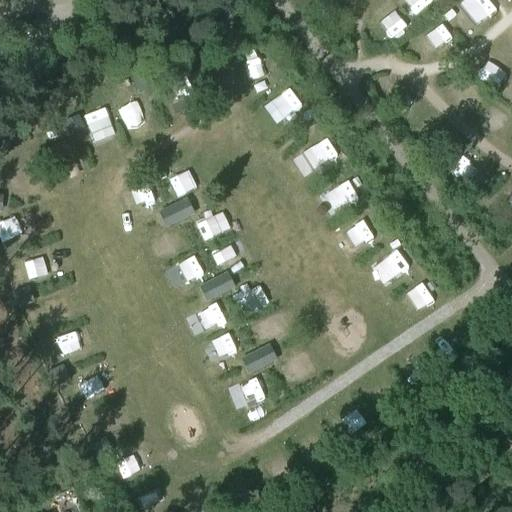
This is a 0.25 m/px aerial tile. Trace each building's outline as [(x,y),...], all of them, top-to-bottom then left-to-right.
[(146,78),(133,84),(137,95),(151,89),(146,78)] [(79,118),(65,124),(70,135),(83,129),(79,118)] [(181,202),(172,206),(180,222),(189,218),(181,202)] [(172,206),(163,211),(170,227),(180,222),(172,206)] [(221,276),(212,281),(220,297),(229,292),(221,276)] [(212,281),(203,285),(211,301),(220,297),(212,281)] [(23,290),(11,294),(18,309),(29,305),(23,290)] [(265,348),(254,353),(261,367),(272,362),(265,348)] [(254,353),(243,359),(251,373),(261,367),(254,353)] [(57,368),(47,374),(54,388),(64,383),(57,368)] [(342,440),(328,448),(334,458),(348,450),(347,449),(342,440)] [(100,441),(89,446),(97,461),(107,455),(100,441)] [(275,492),(261,500),(266,508),(267,510),(281,502),(279,499),(275,492)]
